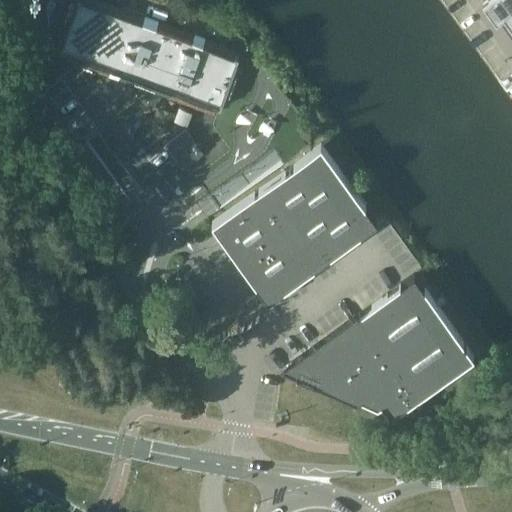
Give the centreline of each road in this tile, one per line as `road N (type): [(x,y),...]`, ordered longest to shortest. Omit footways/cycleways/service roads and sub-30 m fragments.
road 1 (unclassified): [(237,405),(178,349),(61,186),(0,127)]
road 2 (primary): [(511,467),(250,473)]
road 3 (primary): [(217,465),(0,421)]
road 4 (primary): [(511,479),(425,485),(360,508)]
